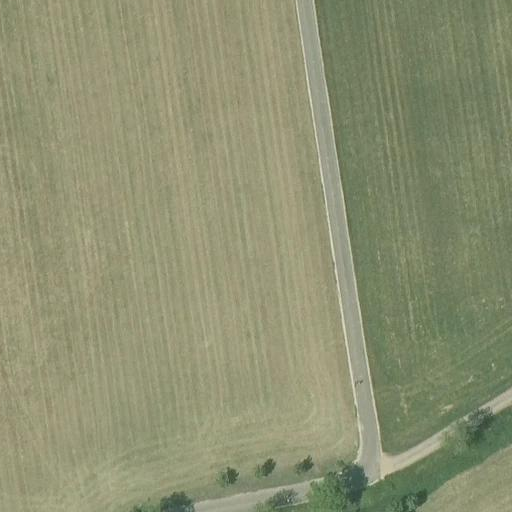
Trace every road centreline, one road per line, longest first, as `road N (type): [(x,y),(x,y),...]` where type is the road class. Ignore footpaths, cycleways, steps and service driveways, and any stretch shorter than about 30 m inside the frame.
road 1 (track): [(303,0),(374,476)]
road 2 (track): [(374,476),(206,511)]
road 3 (track): [(374,476),(511,405)]
